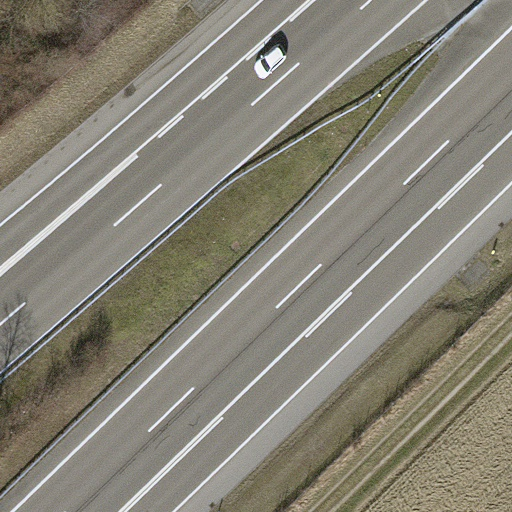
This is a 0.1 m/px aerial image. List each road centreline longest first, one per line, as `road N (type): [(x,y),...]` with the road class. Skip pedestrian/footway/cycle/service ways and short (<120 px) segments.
road 1 (motorway): [(68,511),(380,209)]
road 2 (motorway): [(108,511),(380,209)]
road 3 (motorway): [(371,0),(163,185)]
road 4 (track): [(330,511),(511,328)]
road 5 (motorway): [(163,185),(0,327)]
road 6 (motorway): [(163,185),(0,295)]
road 7 (motorway): [(380,209),(511,82)]
